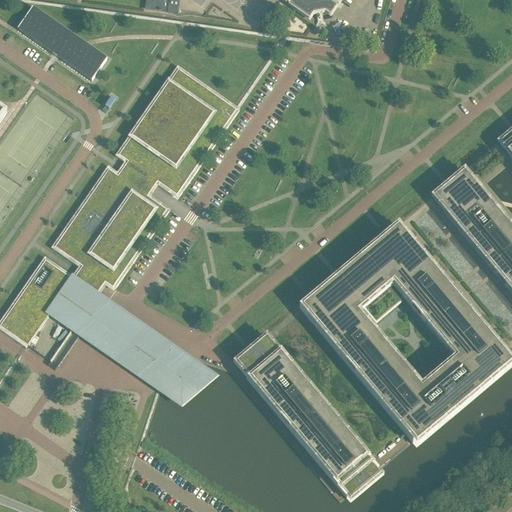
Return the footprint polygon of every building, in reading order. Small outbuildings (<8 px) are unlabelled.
[(179,2),(170,1),(162,0),(162,1),(157,0),(147,0),(146,10),(159,12),(161,12),(168,13),(168,14),(177,15),(179,2)] [(277,0),(308,22),(309,22),(310,22),(310,21),(313,16),(318,16),(320,15),(322,15),(325,14),(329,18),(330,18),(331,18),(343,0),(277,0)] [(33,9),(17,31),(92,83),(107,60),(33,9)] [(169,85),(119,157),(128,163),(125,167),(124,167),(123,167),(122,168),(122,169),(122,170),(123,170),(122,170),(121,170),(120,171),(120,172),(120,173),(121,173),(118,178),(109,171),(55,249),(113,289),(167,211),(147,198),(150,194),(151,194),(152,194),(152,193),(153,193),(153,192),(152,191),(153,191),(154,191),(154,190),(155,190),(155,189),(155,188),(154,188),(157,183),(177,197),(236,111),(178,71),(169,85)] [(0,88),(0,226),(8,216),(65,133),(8,94),(0,88)] [(102,112),(106,114),(116,99),(113,97),(102,112)] [(511,134),(511,135),(510,133),(497,144),(510,159),(511,157),(511,134)] [(446,212),(498,275),(497,276),(506,287),(507,286),(511,291),(511,229),(510,228),(509,228),(464,174),(445,190),(444,188),(431,199),(444,214),(446,212)] [(332,285),(303,310),(406,433),(502,353),(400,232),(398,230),(369,254),(368,252),(331,283),(332,285)] [(103,302),(46,262),(0,327),(0,328),(27,347),(50,315),(80,336),(103,302)] [(183,409),(220,377),(72,274),(46,314),(183,409)] [(291,429),(301,441),(300,442),(308,453),(309,452),(340,488),(369,463),(320,405),(321,404),(312,393),(311,394),(268,343),(266,340),(247,356),(246,354),(233,365),(246,380),(248,378),(282,419),(281,420),(290,430),(291,429)] [(502,353),(406,433),(416,445),(511,365),(502,353)] [(369,463),(340,488),(350,500),(379,474),(369,463)]
